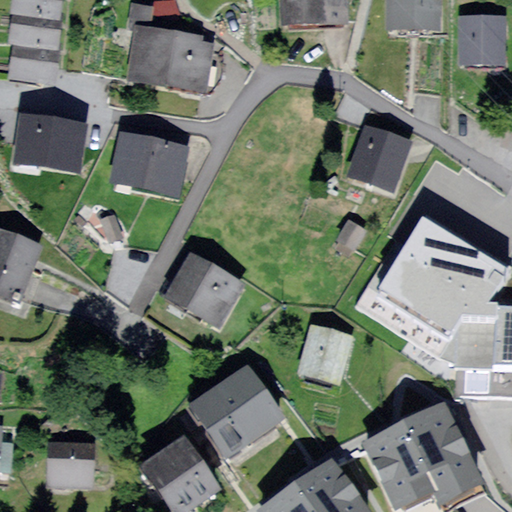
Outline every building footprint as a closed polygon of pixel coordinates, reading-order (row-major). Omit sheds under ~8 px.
[(63,0),(14,0),(11,25),(60,31),(63,0)] [(350,0),(279,0),(281,37),(352,34),(350,0)] [(441,0),(384,0),(386,40),(442,38),(441,0)] [(156,27),(158,7),(136,5),(134,24),(156,27)] [(505,16),(456,15),(456,67),(505,67),(505,16)] [(60,31),(11,25),(8,56),(56,62),(60,31)] [(216,49),(135,35),(125,92),(207,105),(216,49)] [(88,135),(21,124),(12,175),(80,186),(88,135)] [(412,154),(368,136),(347,187),(392,205),(412,154)] [(187,158),(117,143),(105,194),(176,209),(187,158)] [(413,244),(398,236),(352,303),(438,360),(466,321),(496,313),(502,274),(421,220),(413,244)] [(366,241),(350,230),(336,250),(352,262),(366,241)] [(41,255),(0,238),(0,307),(17,314),(41,255)] [(245,292),(193,263),(169,307),(221,336),(245,292)] [(511,313),(496,313),(493,408),(511,408),(511,313)] [(353,342),(312,331),(298,381),(340,392),(353,342)] [(249,378),(189,416),(223,467),(282,429),(249,378)] [(448,414),(365,446),(396,511),(413,511),(436,503),(439,511),(449,511),(483,495),(448,414)] [(193,511),(215,497),(182,448),(136,478),(158,511),(193,511)] [(96,454),(54,450),(51,494),(93,497),(96,454)] [(363,511),(329,467),(263,511),(363,511)]
